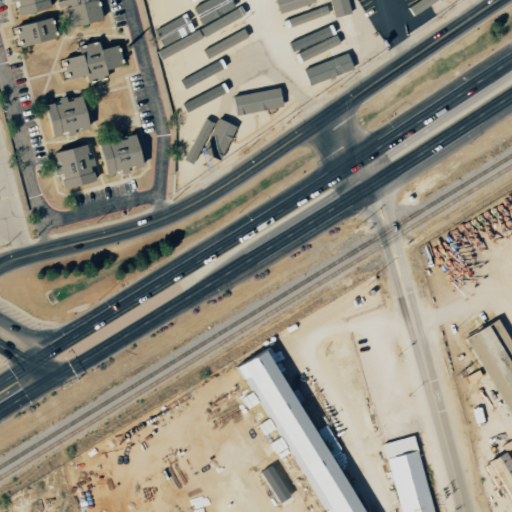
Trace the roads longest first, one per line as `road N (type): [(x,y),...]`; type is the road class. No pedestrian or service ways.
road 1 (tertiary): [(0,264),(141,226),(199,201),(498,0)]
road 2 (primary): [(40,372),(66,371),(511,93)]
road 3 (residential): [(323,117),(368,186),(390,239),(464,511)]
road 4 (primary): [(329,179),(52,347),(40,372)]
road 5 (primary): [(511,56),(353,164)]
